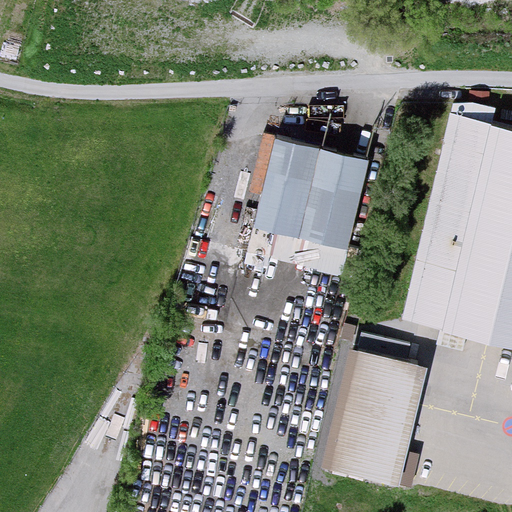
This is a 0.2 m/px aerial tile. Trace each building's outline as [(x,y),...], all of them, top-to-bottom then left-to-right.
[(491,119),(451,110),(402,317),(443,326),(491,119)] [(511,342),(511,124),(491,119),(443,326),(511,342)] [(349,244),(369,162),(275,139),(255,220),(349,244)] [(410,342),(361,330),(357,346),(406,358),(410,342)] [(399,480),(425,363),(406,358),(357,346),(350,344),(321,463),(399,480)]
